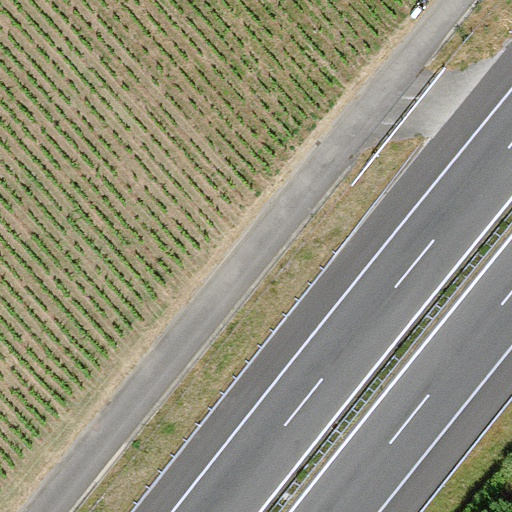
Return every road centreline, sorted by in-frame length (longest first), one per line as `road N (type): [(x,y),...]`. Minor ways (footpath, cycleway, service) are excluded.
road 1 (track): [(452,0),(50,511)]
road 2 (motorway): [(511,141),(215,511)]
road 3 (motorway): [(336,511),(511,295)]
